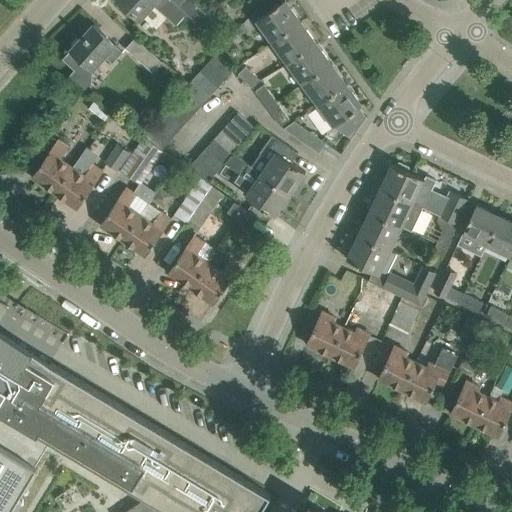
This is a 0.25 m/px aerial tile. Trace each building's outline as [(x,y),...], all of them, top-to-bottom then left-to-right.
[(182,0),(179,5),(173,0),(119,0),(140,18),(154,2),(160,7),(158,9),(176,25),(187,13),(207,31),(215,21),(192,0),(182,0)] [(272,41),(301,20),(286,0),(283,0),(271,9),(264,0),(252,14),(272,41)] [(287,62),(316,41),(301,20),(272,41),(287,62)] [(89,92),(92,70),(105,55),(113,62),(123,52),(93,25),(62,59),(73,69),(69,74),(89,92)] [(135,37),(126,48),(153,72),(162,61),(135,37)] [(303,83),(332,62),(316,41),(287,62),(303,83)] [(225,79),(234,69),(216,53),(207,63),(225,79)] [(318,105),(347,83),(332,62),(303,83),(318,105)] [(217,87),(225,79),(207,63),(200,71),(217,87)] [(238,73),(253,88),(261,79),(246,65),(238,73)] [(209,96),(217,87),(200,71),(192,80),(209,96)] [(201,105),(209,96),(192,80),(183,89),(201,105)] [(347,83),(318,105),(333,126),(348,115),(351,118),(360,111),(359,107),(363,104),(347,83)] [(268,108),(277,101),(264,84),(255,91),(268,108)] [(193,114),(201,105),(183,89),(176,98),(193,114)] [(185,123),(193,114),(176,98),(167,107),(185,123)] [(268,108),(281,126),(290,119),(277,101),(268,108)] [(177,132),(185,123),(167,107),(159,116),(177,132)] [(255,129),(255,128),(238,113),(229,122),(247,138),(255,129)] [(169,141),(177,132),(159,116),(151,125),(169,141)] [(326,142),(295,120),(284,128),(319,152),(326,142)] [(239,147),(247,138),(229,122),(222,130),(239,147)] [(161,149),(169,141),(151,125),(144,133),(145,134),(161,149)] [(231,155),(239,147),(222,130),(214,139),(231,155)] [(161,149),(145,134),(142,137),(134,149),(120,170),(141,184),(163,151),(161,149)] [(291,162),(298,152),(277,137),(270,148),(263,157),(258,154),(251,165),(289,192),(304,172),(305,173),(306,172),(291,162)] [(60,159),(69,147),(58,139),(32,176),(55,192),(72,167),(60,159)] [(222,164),(231,155),(214,139),(205,148),(222,164)] [(131,151),(118,142),(105,161),(118,170),(131,151)] [(214,173),(222,164),(205,148),(197,157),(214,173)] [(207,181),(214,173),(197,157),(189,165),(187,167),(207,181)] [(426,174),(424,178),(409,171),(409,166),(399,162),(396,165),(392,163),(380,187),(423,208),(427,198),(428,199),(437,179),(426,174)] [(241,173),(234,182),(245,190),(243,193),(245,194),(257,203),(273,214),(275,215),(276,214),(275,213),(289,192),(251,165),(248,163),(241,173)] [(187,167),(189,165),(188,164),(183,170),(195,181),(173,213),(184,221),(211,184),(207,181),(187,167)] [(55,192),(78,208),(103,172),(93,165),(84,176),(72,167),(55,192)] [(224,193),(211,184),(184,221),(196,229),(224,193)] [(412,231),(423,208),(380,187),(370,210),(402,226),(412,231)] [(138,195),(137,196),(125,188),(100,224),(123,240),(149,203),(138,195)] [(458,224),(469,200),(450,191),(439,215),(440,215),(458,224)] [(234,201),(227,211),(243,222),(250,212),(234,201)] [(171,219),(161,212),(161,211),(149,203),(123,240),(146,256),(171,219)] [(477,203),(463,232),(487,244),(501,216),(501,215),(500,215),(499,216),(477,205),(478,204),(477,203)] [(391,250),(402,226),(370,210),(358,234),(391,250)] [(447,247),(458,224),(440,215),(437,220),(442,231),(437,242),(447,247)] [(510,255),(511,250),(511,221),(501,216),(487,244),(510,255)] [(379,274),(391,250),(358,234),(347,258),(379,274)] [(191,287),(214,255),(217,251),(205,242),(194,235),(168,271),(191,287)] [(438,267),(447,247),(437,242),(427,262),(438,267)] [(221,270),(211,263),(216,256),(214,255),(191,287),(214,303),(240,267),(229,259),(221,270)] [(458,272),(457,272),(445,266),(433,292),(445,297),(446,296),(460,303),(465,293),(451,286),(458,272)] [(347,269),(341,280),(361,290),(367,279),(347,269)] [(384,287),(402,296),(421,306),(423,306),(428,295),(425,293),(426,290),(395,275),(393,274),(392,274),(391,275),(391,276),(390,277),(389,277),(384,287)] [(402,296),(384,287),(367,279),(361,290),(356,300),(353,307),(389,325),(390,323),(402,296)] [(465,293),(460,303),(479,312),(483,302),(465,293)] [(408,332),(421,306),(402,296),(390,323),(408,332)] [(506,325),(511,315),(491,305),(486,316),(506,325)] [(331,355),(344,327),(334,322),(336,317),(322,310),(306,343),(331,355)] [(453,334),(449,343),(454,345),(466,351),(480,321),(481,320),(468,314),(460,332),(458,336),(453,334)] [(331,355),(355,367),(371,334),(357,327),(355,332),(344,327),(331,355)] [(0,409),(50,439),(144,495),(141,501),(124,511),(260,511),(271,494),(50,362),(49,364),(0,334),(0,409)] [(403,390),(416,361),(406,356),(408,352),(394,345),(378,378),(403,390)] [(416,361),(403,390),(427,401),(437,381),(444,384),(458,354),(443,347),(435,364),(429,362),(427,366),(416,361)] [(476,363),(468,359),(463,357),(458,368),(471,374),(476,363)] [(475,424),(488,396),(477,391),(479,386),(466,380),(450,412),(475,424)] [(475,424),(499,436),(511,409),(511,401),(501,396),(499,401),(488,396),(475,424)] [(0,511),(8,511),(13,505),(7,502),(14,490),(22,495),(23,492),(20,489),(26,478),(28,479),(30,476),(28,475),(34,465),(36,466),(38,463),(36,462),(43,451),(50,439),(0,409),(0,511)]
